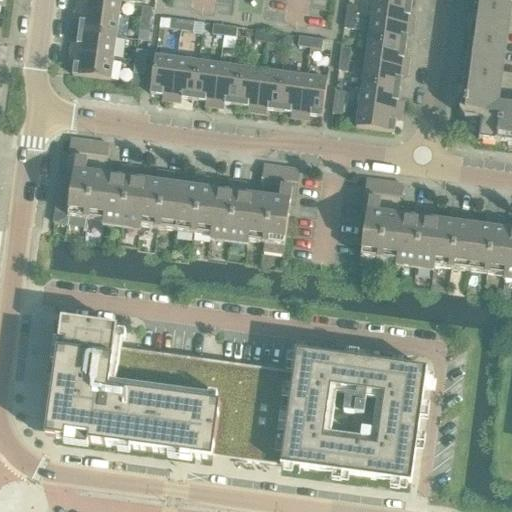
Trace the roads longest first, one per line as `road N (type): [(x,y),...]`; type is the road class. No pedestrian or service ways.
road 1 (unclassified): [(421,164),(39,112)]
road 2 (tertiary): [(321,511),(47,474),(10,451)]
road 3 (tertiary): [(1,378),(39,112)]
road 4 (residential): [(443,0),(421,164)]
